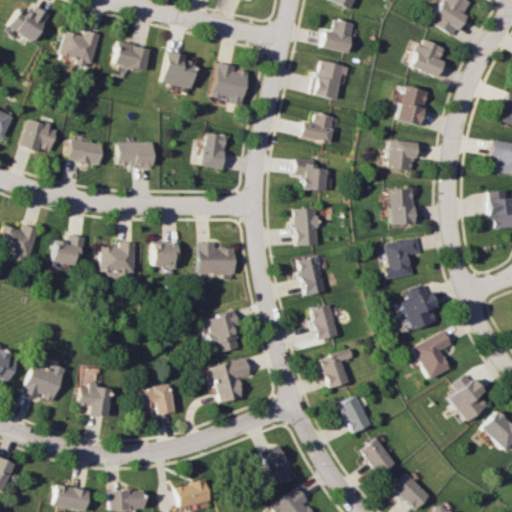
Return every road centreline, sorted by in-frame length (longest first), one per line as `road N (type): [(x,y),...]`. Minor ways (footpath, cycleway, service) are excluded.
road 1 (residential): [(291,408),(249,208),(289,0)]
road 2 (residential): [(511,8),(469,85),(446,161),(459,278),(511,375)]
road 3 (residential): [(0,426),(62,449),(151,453),(291,408)]
road 4 (residential): [(0,176),(94,203),(249,208)]
road 5 (residential): [(107,0),(276,39)]
road 6 (residential): [(291,408),(359,511)]
